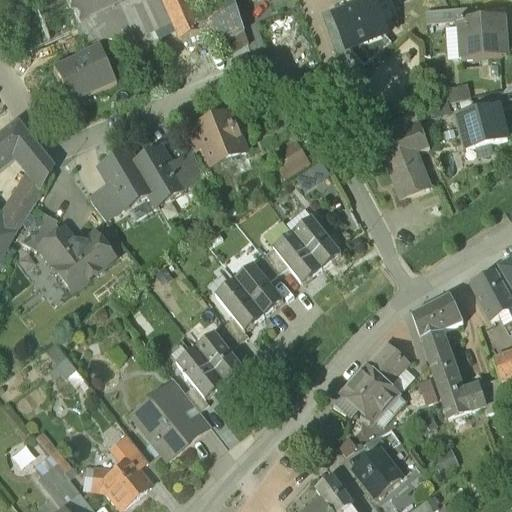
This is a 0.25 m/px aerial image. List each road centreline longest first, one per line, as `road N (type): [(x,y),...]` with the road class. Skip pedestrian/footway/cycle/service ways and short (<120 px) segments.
road 1 (residential): [(511,240),(412,300),(347,353),(287,420)]
road 2 (residential): [(287,420),(200,511)]
road 3 (residential): [(287,420),(316,441),(368,511)]
